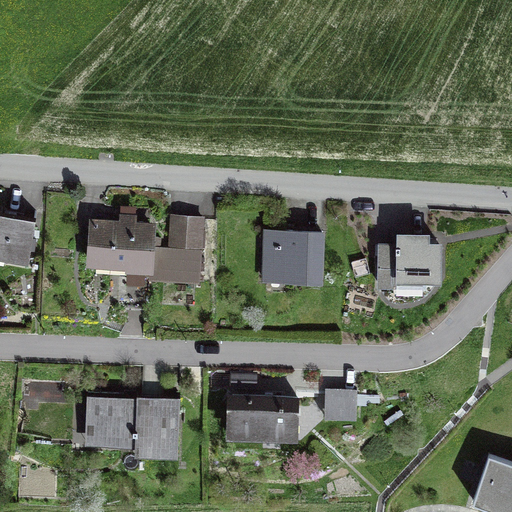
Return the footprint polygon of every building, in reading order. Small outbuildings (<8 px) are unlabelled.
[(0,256),(28,260),(35,220),(0,214),(0,256)] [(92,221),(90,261),(127,263),(127,266),(148,268),(155,276),(198,279),(200,249),(150,245),(152,225),(132,224),(133,216),(123,215),(122,223),(92,221)] [(202,217),(172,215),(170,245),(200,247),(202,217)] [(321,230),(266,228),(265,277),(320,279),(321,230)] [(440,246),(380,245),(379,284),(423,285),(423,277),(440,277),(440,246)] [(253,386),(254,372),(232,372),(231,386),(253,386)] [(324,416),(356,417),(357,389),(325,388),(324,416)] [(99,411),(97,444),(176,448),(179,394),(88,391),(87,410),(99,411)] [(232,394),(230,432),(296,435),(297,396),(232,394)] [(511,511),(511,461),(489,453),(473,500),(509,511),(511,511)]
